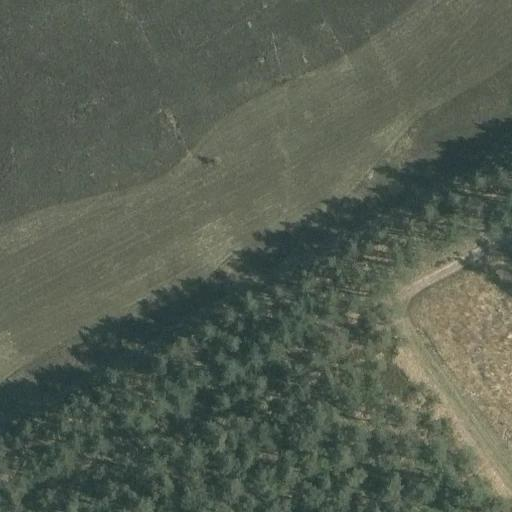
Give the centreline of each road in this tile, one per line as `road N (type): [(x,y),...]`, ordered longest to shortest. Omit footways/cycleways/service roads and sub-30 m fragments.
road 1 (track): [(7,511),(511,236)]
road 2 (track): [(511,476),(410,341),(407,293)]
